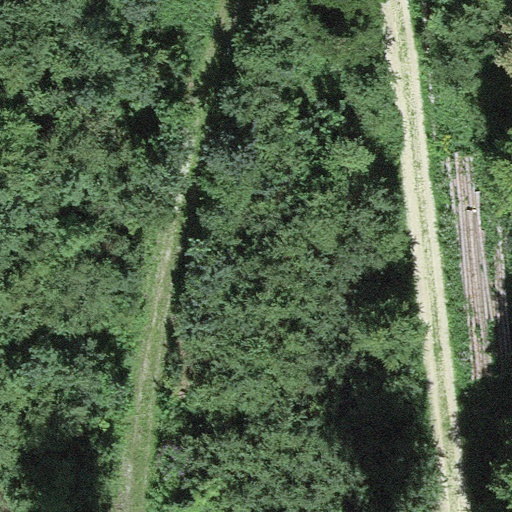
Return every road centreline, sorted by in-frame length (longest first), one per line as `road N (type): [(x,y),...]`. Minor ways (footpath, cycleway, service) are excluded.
road 1 (track): [(144,511),(161,295),(227,0)]
road 2 (track): [(391,0),(439,511)]
